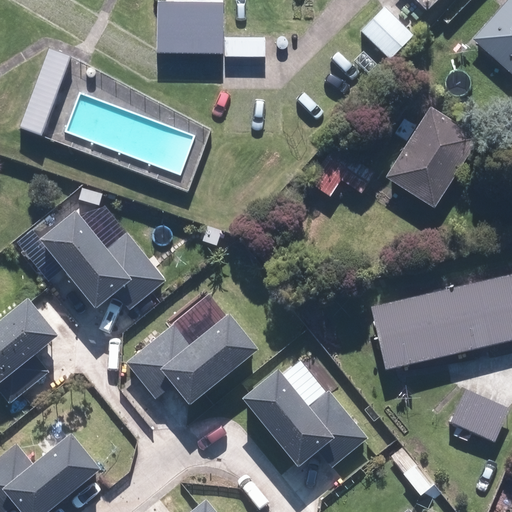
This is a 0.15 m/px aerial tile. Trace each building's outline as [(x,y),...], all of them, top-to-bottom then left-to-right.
[(225,0),(212,0),(158,0),(158,54),(224,55),(225,0)] [(409,0),(423,13),(435,0),(409,0)] [(511,0),(508,0),(471,42),(511,78),(511,0)] [(384,8),(359,36),(387,63),(413,35),(384,8)] [(74,61),(48,51),(16,130),(41,141),(74,61)] [(432,209),(471,143),(425,115),(386,181),(432,209)] [(376,176),(331,149),(308,187),(330,200),(338,186),(361,200),(376,176)] [(66,217),(30,245),(88,317),(111,299),(122,313),(160,283),(122,235),(97,255),(66,217)] [(511,276),(365,311),(380,373),(511,342),(511,276)] [(22,305),(0,322),(0,400),(6,409),(47,377),(30,356),(50,341),(22,305)] [(178,411),(249,354),(219,317),(183,346),(168,328),(120,366),(150,403),(164,393),(178,411)] [(268,375),(235,402),(292,472),(313,456),(327,473),(366,442),(325,392),(299,413),(268,375)] [(460,392),(446,423),(493,444),(507,412),(460,392)] [(0,511),(8,511),(16,506),(20,511),(48,511),(99,472),(69,435),(32,465),(16,446),(0,458),(0,511)]
